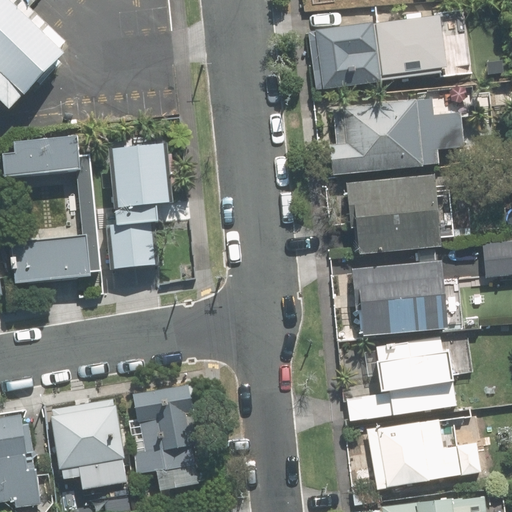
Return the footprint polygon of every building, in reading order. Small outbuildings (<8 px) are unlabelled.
[(0,0),(0,99),(14,112),(69,52),(11,0),(0,0)] [(310,28),(317,88),(443,73),(436,13),(310,28)] [(331,142),(334,173),(442,163),(441,147),(467,145),(463,110),(438,112),(436,96),(335,105),(338,142),(331,142)] [(12,239),(15,282),(92,275),(92,270),(104,269),(94,153),(85,153),(83,132),(15,138),(16,150),(5,151),(7,174),(79,167),(84,232),(12,239)] [(173,202),(168,140),(111,145),(118,223),(109,224),(113,266),(157,263),(154,220),(162,219),(161,203),(173,202)] [(359,226),(361,252),(445,244),(438,172),(347,181),(352,227),(359,226)] [(511,238),(483,241),(486,276),(511,273),(511,238)] [(445,257),(353,265),(359,334),(451,325),(445,257)] [(352,419),(459,404),(449,334),(377,344),(384,392),(349,397),(352,419)] [(204,462),(191,383),(135,392),(144,450),(136,451),(139,472),(204,462)] [(117,397),(53,407),(64,478),(83,475),(85,487),(131,480),(117,397)] [(29,411),(0,415),(0,501),(17,499),(18,507),(45,502),(29,411)] [(368,428),(378,489),(484,471),(479,440),(445,446),(439,416),(368,428)] [(488,511),(486,494),(382,506),(382,511),(488,511)]
